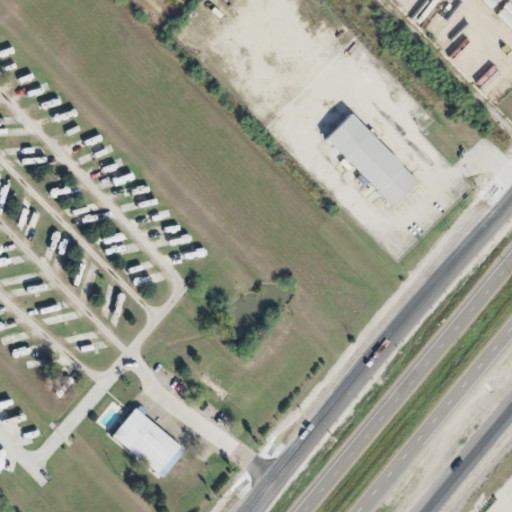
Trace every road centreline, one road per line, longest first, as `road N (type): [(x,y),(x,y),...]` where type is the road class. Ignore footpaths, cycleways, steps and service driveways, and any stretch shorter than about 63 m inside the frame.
road 1 (tertiary): [(511,186),(243,511)]
road 2 (motorway): [(511,262),(307,511)]
road 3 (motorway): [(358,511),(511,327)]
road 4 (motorway): [(372,496),(511,352)]
road 5 (motorway): [(367,363),(260,511)]
road 6 (tertiary): [(425,511),(511,406)]
